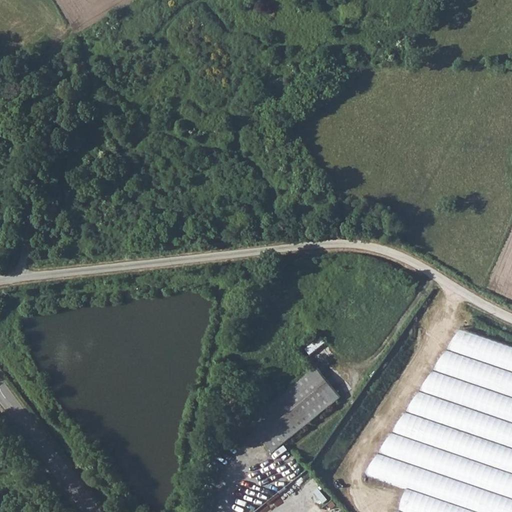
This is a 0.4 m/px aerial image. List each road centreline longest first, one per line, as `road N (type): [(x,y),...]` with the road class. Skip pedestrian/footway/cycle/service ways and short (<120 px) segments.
road 1 (unclassified): [(0,280),(359,245),(402,256),(511,319)]
road 2 (track): [(16,279),(37,193),(36,62),(71,31)]
road 3 (tertiary): [(92,511),(0,390)]
